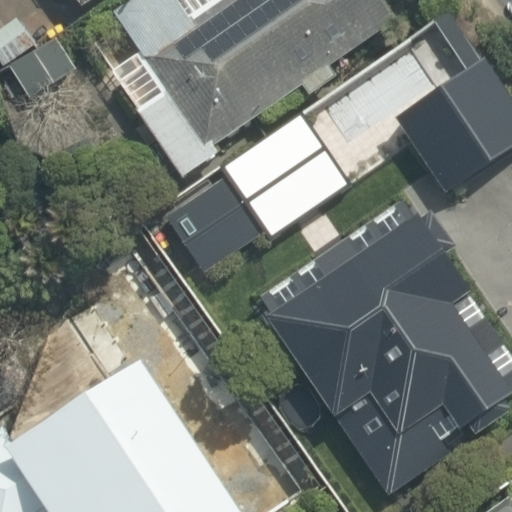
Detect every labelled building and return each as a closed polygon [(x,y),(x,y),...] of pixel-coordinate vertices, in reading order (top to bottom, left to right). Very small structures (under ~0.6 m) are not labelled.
[(68,0),(77,13),(96,0),(68,0)] [(133,0),(110,17),(163,89),(130,113),(181,182),(387,30),(365,0),(133,0)] [(511,158),(511,115),(480,71),(402,128),(454,201),(511,158)] [(511,402),(449,311),(474,294),(418,214),(265,320),(389,500),(511,415),(511,402)] [(58,511),(219,511),(129,366),(13,438),(58,511)] [(511,511),(511,503),(508,498),(487,511),(511,511)]
